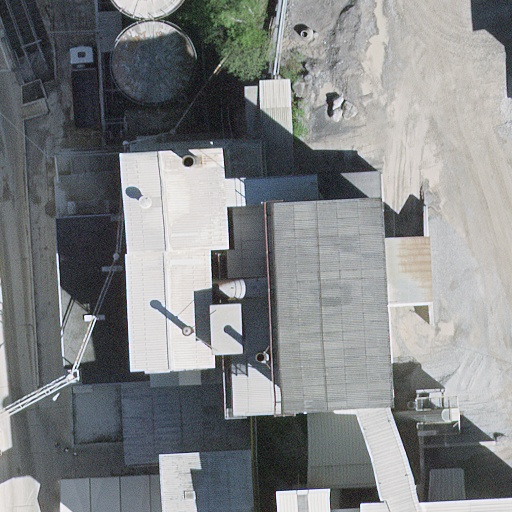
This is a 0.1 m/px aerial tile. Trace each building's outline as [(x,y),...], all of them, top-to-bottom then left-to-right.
[(138,15),(159,18),(178,11),(186,0),(121,0),(122,3),(138,15)] [(145,101),(165,104),(184,96),(197,80),(200,60),(192,41),(176,28),(156,25),(137,33),(124,49),(121,69),(129,88),(145,101)] [(0,74),(18,73),(6,39),(0,39),(0,74)] [(132,141),(202,137),(200,107),(130,111),(132,141)] [(237,211),(269,209),(265,141),(58,153),(73,446),(159,444),(158,384),(228,380),(221,258),(239,257),(237,211)] [(310,404),(314,481),(391,477),(386,400),(396,399),(382,175),(296,180),(298,214),(248,217),(254,320),(234,321),(236,343),(255,342),(259,407),(310,404)] [(410,511),(410,504),(289,511),(289,498),(269,499),(269,511),(261,511),(258,456),(181,460),(183,511),(410,511)]
